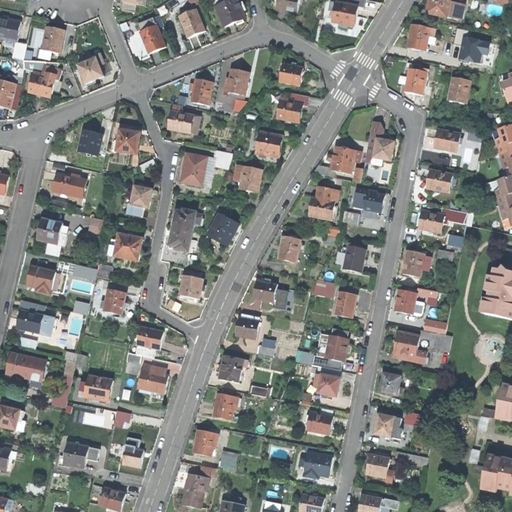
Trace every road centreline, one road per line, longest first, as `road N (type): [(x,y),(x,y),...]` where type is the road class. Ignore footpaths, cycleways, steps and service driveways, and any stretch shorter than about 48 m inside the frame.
road 1 (residential): [(339,511),(413,133),(406,114),(354,79)]
road 2 (residential): [(354,79),(251,247),(207,342)]
road 3 (residential): [(207,342),(145,306),(168,179),(134,85)]
road 4 (residential): [(0,307),(39,125)]
road 5 (residential): [(207,342),(148,511)]
road 6 (residential): [(134,85),(261,37)]
